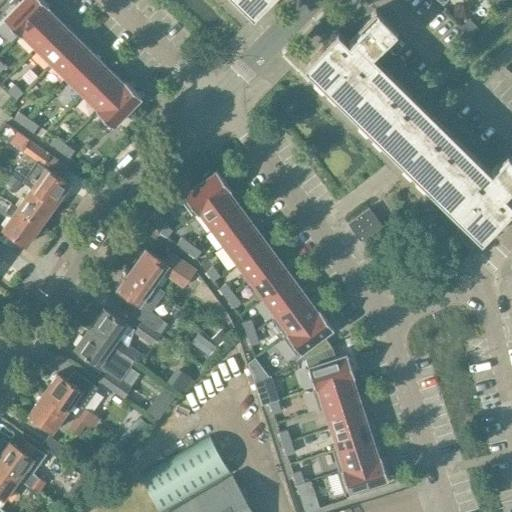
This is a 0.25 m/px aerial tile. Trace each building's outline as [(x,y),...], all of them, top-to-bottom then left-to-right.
[(19,34),(48,5),(42,0),(20,0),(3,18),(19,34)] [(236,0),(252,15),(267,0),(236,0)] [(36,48),(61,22),(47,7),(48,6),(48,5),(19,34),(19,35),(21,33),(36,48)] [(491,171),(433,114),(371,54),(379,46),(379,47),(396,30),(374,9),(358,26),(360,28),(348,41),(337,31),(309,59),(303,65),(312,74),(372,133),(401,161),(481,239),(511,207),(511,202),(504,194),(511,187),(511,188),(511,158),(507,153),(498,163),(491,171)] [(51,63),(77,37),(61,22),(36,48),(51,63)] [(67,78),(92,52),(77,37),(51,63),(67,78)] [(82,93),(107,67),(92,52),(67,78),(82,93)] [(96,110),(124,81),(124,80),(122,82),(107,67),(82,93),(97,108),(95,109),(96,110)] [(112,126),(141,97),(124,81),(96,110),(112,126)] [(22,92),(14,84),(8,90),(16,98),(22,92)] [(28,118),(18,111),(13,117),(23,124),(28,118)] [(37,125),(28,118),(23,124),(33,131),(37,125)] [(54,204),(69,184),(58,176),(65,165),(5,122),(0,128),(0,134),(37,161),(22,181),(30,187),(54,204)] [(64,143),(54,136),(49,143),(59,150),(64,143)] [(74,150),(64,143),(59,150),(69,157),(74,150)] [(198,211),(227,189),(228,190),(230,188),(216,169),(212,173),(210,170),(202,176),(204,178),(179,197),(193,216),(198,211)] [(11,174),(3,184),(12,191),(19,180),(11,174)] [(40,224),(54,204),(30,187),(16,207),(40,224)] [(240,206),(228,190),(227,189),(198,211),(211,228),(240,206)] [(40,224),(16,207),(11,203),(5,211),(11,215),(2,228),(25,245),(40,224)] [(224,245),(253,224),(240,206),(211,228),(224,245)] [(381,224),(369,207),(368,207),(347,223),(360,240),(381,224)] [(161,223),(157,229),(167,237),(171,230),(161,223)] [(236,263),(266,241),(253,224),(224,245),(236,263)] [(180,237),(176,243),(185,251),(190,244),(180,237)] [(249,280),(279,259),(266,241),(236,263),(249,280)] [(200,251),(190,244),(185,251),(195,258),(200,251)] [(194,268),(168,251),(162,260),(145,248),(131,267),(153,283),(161,271),(182,285),(194,268)] [(262,298),(291,276),(279,259),(249,280),(262,298)] [(212,266),(205,271),(212,281),(219,276),(212,266)] [(163,291),(153,283),(131,267),(117,287),(138,302),(132,312),(154,329),(161,319),(149,311),(163,291)] [(275,315),(304,293),(291,276),(262,298),(274,314),(275,315)] [(225,283),(218,288),(226,298),(232,293),(225,283)] [(239,302),(232,293),(226,298),(233,307),(239,302)] [(317,311),(316,310),(304,293),(275,315),(274,314),(270,317),(283,335),(284,335),(317,311)] [(103,307),(88,328),(132,359),(136,361),(141,354),(137,352),(127,344),(133,328),(125,323),(103,307)] [(283,335),(281,336),(295,355),(300,351),(305,357),(317,351),(330,345),(323,335),(332,327),(318,309),(316,310),(317,311),(284,335),(283,335)] [(250,319),(242,322),(246,333),(254,331),(250,319)] [(160,334),(143,322),(136,332),(152,344),(160,334)] [(88,328),(74,348),(107,371),(100,381),(123,397),(129,387),(118,379),(127,367),(132,359),(88,328)] [(222,330),(214,337),(221,345),(229,337),(222,330)] [(258,342),(254,331),(246,333),(250,345),(258,342)] [(320,361),(307,366),(314,386),(314,387),(351,375),(351,376),(353,375),(346,353),(334,357),(330,345),(317,351),(320,361)] [(254,358),(247,363),(253,382),(261,379),(268,376),(254,358)] [(179,369),(170,383),(181,391),(191,377),(179,369)] [(56,373),(42,393),(67,410),(76,417),(85,423),(91,428),(98,418),(92,413),(83,407),(97,387),(73,370),(66,380),(56,373)] [(358,396),(351,376),(351,375),(314,387),(314,386),(311,387),(319,410),(323,408),(323,407),(358,396)] [(276,400),(269,376),(268,376),(261,379),(253,382),(260,405),(261,404),(269,402),(276,400)] [(52,431),(67,410),(42,393),(27,414),(52,431)] [(364,416),(358,396),(323,407),(323,408),(330,428),(364,416)] [(276,400),(269,402),(272,414),(280,411),(276,400)] [(149,405),(144,410),(154,418),(162,408),(156,404),(149,405)] [(371,437),(364,416),(330,428),(336,447),(336,448),(371,437)] [(76,417),(68,427),(77,434),(85,423),(76,417)] [(286,429),(278,432),(282,443),(290,441),(286,429)] [(69,449),(50,436),(43,446),(61,459),(69,449)] [(159,511),(164,511),(230,474),(209,436),(139,476),(159,511)] [(378,457),(377,456),(371,437),(336,448),(336,447),(331,449),(338,469),(338,470),(378,457)] [(9,441),(0,452),(0,465),(19,479),(29,485),(36,476),(32,473),(45,454),(39,450),(25,440),(20,448),(9,441)] [(293,452),(290,441),(282,443),(286,455),(293,452)] [(380,456),(377,456),(378,457),(338,470),(338,469),(336,470),(343,492),(387,478),(380,456)] [(5,498),(19,479),(0,465),(0,508),(6,499),(5,498)] [(299,470),(292,473),(295,484),(303,482),(299,470)] [(251,511),(231,476),(168,511),(251,511)] [(307,493),(303,482),(295,484),(299,496),(307,493)] [(68,490),(58,504),(68,511),(80,499),(68,490)] [(307,493),(299,496),(304,511),(317,508),(312,491),(307,493)]
